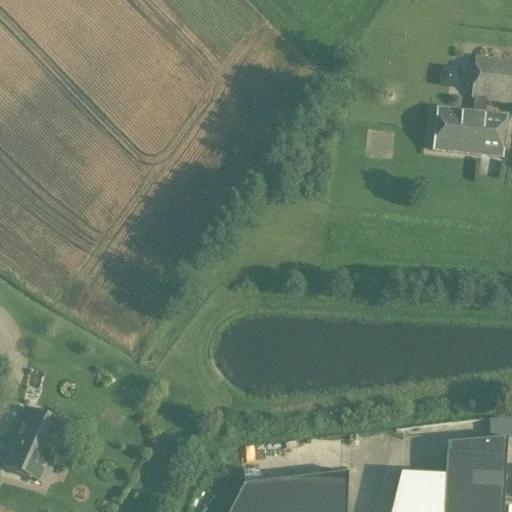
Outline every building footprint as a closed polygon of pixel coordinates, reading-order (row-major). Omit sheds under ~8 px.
[(473,102),(472,115),(438,112),(433,153),(501,160),(505,118),(485,116),(486,103),(511,105),(511,61),(475,59),(470,101),(473,102)] [(0,465),(0,467),(41,485),(66,428),(24,410),(0,465)] [(444,480),(442,499),(503,502),(506,442),(448,448),(447,456),(444,480)] [(245,489),(232,511),(345,511),(347,477),(245,489)] [(444,480),(400,477),(391,511),(441,511),(442,499),(444,480)] [(442,499),(441,511),(502,511),(503,502),(442,499)]
